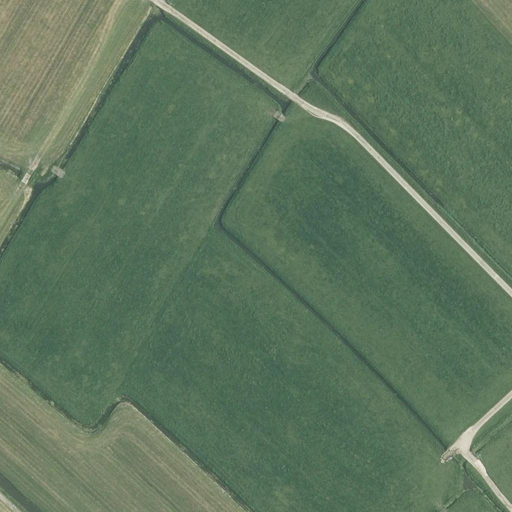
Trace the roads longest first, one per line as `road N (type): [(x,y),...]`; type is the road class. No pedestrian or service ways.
road 1 (track): [(159,0),(310,109),(342,119),(511,292)]
road 2 (track): [(145,0),(23,185)]
road 3 (track): [(511,394),(466,439),(466,451),(511,508)]
